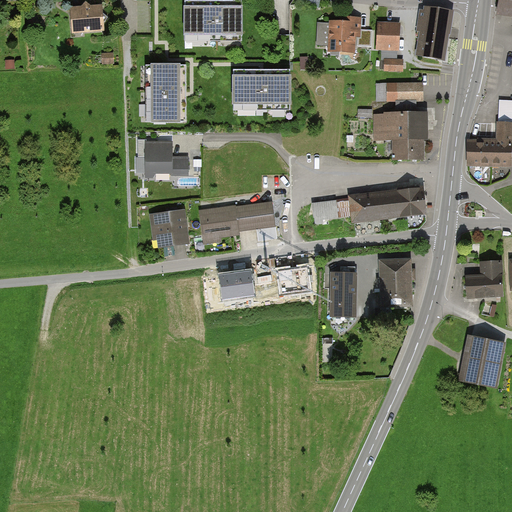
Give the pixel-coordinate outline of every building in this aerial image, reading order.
[(240,0),(184,1),(184,39),(241,38),(240,0)] [(511,0),(502,0),(500,12),(511,13),(511,0)] [(105,6),(73,8),(74,32),(106,30),(105,6)] [(455,11),(424,6),(416,56),(447,61),(455,11)] [(330,24),(317,24),(317,49),(330,49),(330,52),(356,53),(356,37),(361,37),(361,19),(349,19),(349,21),(330,21),(330,24)] [(401,23),(377,22),(377,51),(381,51),(381,62),(384,62),(384,72),(403,72),(403,60),(398,60),(398,52),(400,52),(401,23)] [(185,65),(144,64),(144,122),(185,122),(185,65)] [(289,67),(231,68),(232,108),(289,108),(289,67)] [(424,84),(376,84),(376,102),(424,102),(424,84)] [(497,141),(471,140),(470,162),(511,164),(511,102),(498,102),(497,141)] [(431,114),(374,114),(375,142),(393,142),(393,161),(427,161),(427,142),(431,142),(431,114)] [(175,141),(141,141),(142,177),(154,177),(154,173),(170,173),(170,175),(188,175),(188,157),(176,157),(175,141)] [(224,187),(222,154),(211,155),(213,188),(224,187)] [(349,202),(313,206),(315,225),(330,224),(330,220),(352,217),(353,224),(357,224),(358,234),(380,231),(379,220),(429,215),(426,186),(348,194),(349,202)] [(236,203),(200,208),(204,244),(226,241),(225,237),(239,236),(239,233),(277,228),(274,203),(237,207),(236,203)] [(186,209),(151,212),(154,247),(190,244),(186,209)] [(410,261),(382,262),(382,277),(379,277),(379,284),(382,284),(383,307),(412,306),(411,280),(415,280),(415,270),(410,270),(410,261)] [(483,277),(467,278),(468,297),(503,295),(501,262),(482,263),(483,277)] [(308,266),(278,271),(281,295),(312,291),(308,266)] [(252,271),(220,275),(223,300),(255,296),(252,271)] [(356,275),(331,276),(331,318),(356,318),(356,275)] [(509,342),(469,335),(461,381),(501,388),(509,342)]
